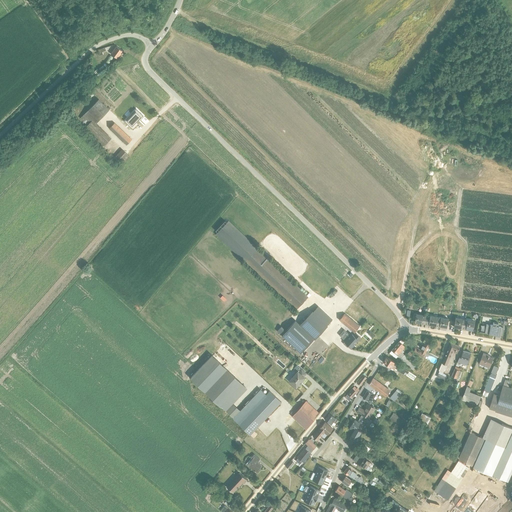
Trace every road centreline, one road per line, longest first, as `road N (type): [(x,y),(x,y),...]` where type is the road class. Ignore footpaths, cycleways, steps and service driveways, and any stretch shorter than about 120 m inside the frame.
road 1 (tertiary): [(152,45),(145,65),(395,310),(406,330)]
road 2 (residential): [(242,511),(376,353)]
road 3 (unclassified): [(152,45),(130,34),(92,48),(0,135)]
